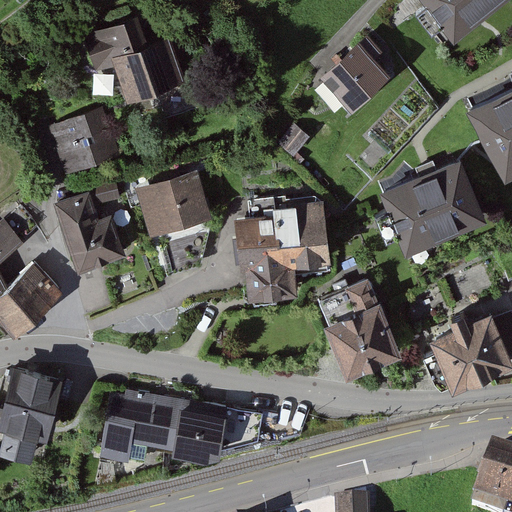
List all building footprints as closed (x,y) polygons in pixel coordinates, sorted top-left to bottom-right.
[(511,0),(420,0),(457,45),(511,0)] [(95,87),(118,79),(127,105),(188,84),(171,36),(147,45),(136,16),(89,33),(95,50),(83,55),(95,87)] [(359,42),(327,70),(357,104),(389,75),(359,42)] [(511,185),(511,91),(469,117),(511,187),(511,185)] [(102,107),(49,126),(62,164),(115,146),(102,107)] [(309,136),(293,124),(278,145),(294,157),(309,136)] [(461,162),(379,199),(406,257),(487,220),(461,162)] [(197,169),(136,186),(149,231),(210,213),(197,169)] [(116,177),(92,185),(97,202),(121,194),(116,177)] [(87,189),(55,200),(78,265),(124,249),(111,212),(97,217),(87,189)] [(319,198),(231,213),(245,295),(296,287),(292,262),(329,256),(319,198)] [(0,323),(16,340),(64,300),(35,266),(6,291),(0,276),(0,265),(24,245),(4,221),(0,224),(0,323)] [(356,309),(323,322),(343,372),(398,350),(369,277),(346,286),(356,309)] [(511,354),(490,308),(428,336),(450,385),(511,356),(511,354)] [(62,376),(11,362),(0,404),(0,422),(5,424),(0,442),(0,451),(30,460),(37,435),(45,437),(62,376)] [(140,397),(108,391),(97,454),(124,459),(128,435),(171,443),(170,449),(216,457),(224,413),(187,407),(188,399),(142,391),(140,397)] [(237,416),(237,436),(262,436),(262,408),(229,407),(229,416),(237,416)] [(511,511),(511,450),(489,443),(470,503),(495,511),(511,511)] [(335,511),(367,511),(368,495),(335,496),(335,511)]
